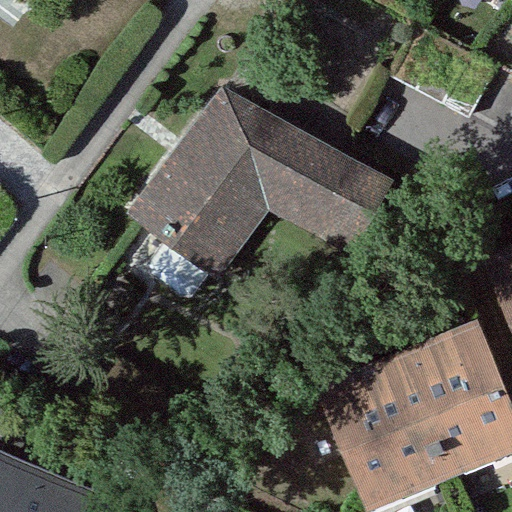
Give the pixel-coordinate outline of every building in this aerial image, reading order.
[(469,113),(494,68),(414,26),(390,72),(469,113)] [(350,252),(390,174),(221,81),(126,211),(216,276),(266,205),(350,252)] [(511,236),(482,248),(511,322),(511,236)] [(511,400),(474,309),(394,342),(445,472),(511,444),(511,400)] [(365,505),(445,472),(394,342),(312,376),(365,505)] [(176,399),(119,358),(84,407),(141,447),(176,399)] [(79,511),(93,481),(0,442),(0,511),(79,511)]
